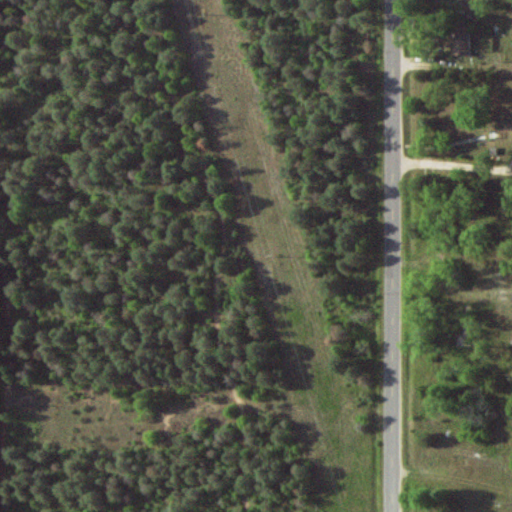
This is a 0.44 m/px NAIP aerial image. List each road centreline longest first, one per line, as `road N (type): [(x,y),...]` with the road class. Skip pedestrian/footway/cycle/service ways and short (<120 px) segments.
road 1 (track): [(246,511),(243,413),(213,314),(225,227),(170,94),(146,0)]
road 2 (residential): [(394,511),(394,0)]
